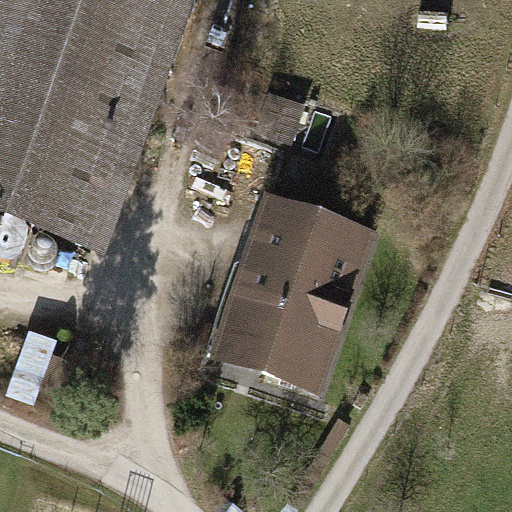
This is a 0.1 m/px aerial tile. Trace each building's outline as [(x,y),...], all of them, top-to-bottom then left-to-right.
[(191,0),(0,0),(0,217),(103,253),(191,0)] [(270,94),(256,132),(291,145),(305,107),(270,94)] [(377,228),(265,191),(207,362),(319,400),(377,228)] [(36,270),(42,269),(47,266),(51,262),(53,257),(54,251),(52,246),(49,241),(45,238),(40,236),(34,236),(29,238),(25,241),(22,245),(20,250),(20,256),(22,261),(26,266),(30,269),(36,270)] [(48,355),(35,389),(63,399),(76,365),(48,355)]
